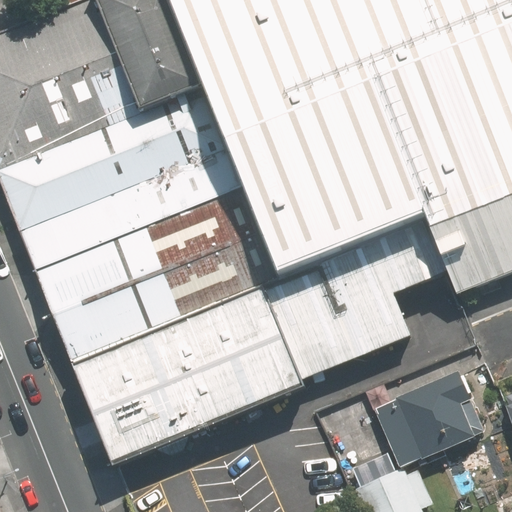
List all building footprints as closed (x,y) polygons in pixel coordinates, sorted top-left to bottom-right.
[(143,112),(97,0),(72,0),(0,29),(0,161),(3,167),(143,112)] [(167,0),(97,0),(143,112),(3,167),(108,422),(397,303),(377,253),(425,234),(405,187),(269,243),(167,0)] [(413,163),(468,297),(511,278),(511,0),(172,0),(265,224),(413,163)] [(424,511),(442,505),(423,463),(494,433),(465,366),(374,405),(394,450),(350,469),(369,511),(424,511)] [(511,393),(502,396),(511,427),(511,393)] [(511,511),(511,494),(503,498),(508,511),(511,511)]
